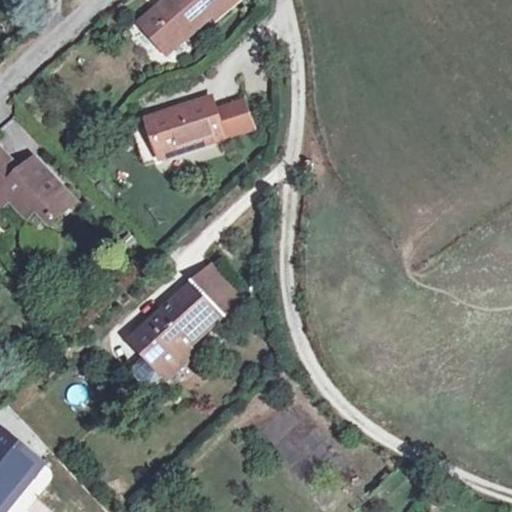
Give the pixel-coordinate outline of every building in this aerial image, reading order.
[(166,0),(141,23),(165,51),(188,32),(191,35),(214,15),(217,19),(229,7),(222,0),(166,0)] [(168,55),(191,35),(188,32),(165,51),(168,55)] [(148,119),(149,122),(162,160),(227,139),(217,110),(212,97),(148,119)] [(245,101),(217,110),(227,139),(255,129),(245,101)] [(146,166),(162,160),(149,122),(133,127),(146,166)] [(29,218),(40,208),(53,222),(74,203),(36,162),(23,174),(2,152),(0,153),(0,206),(10,197),(29,218)] [(191,283),(193,285),(224,317),(226,319),(244,301),(209,265),(191,283)] [(161,376),(161,375),(188,349),(224,317),(193,285),(131,343),(144,358),(133,368),(133,377),(140,385),(151,386),(161,376)] [(188,349),(161,375),(161,376),(168,383),(195,357),(188,349)] [(0,438),(0,510),(17,489),(39,461),(4,434),(0,438)] [(0,511),(8,511),(23,494),(17,489),(0,510),(0,511)]
